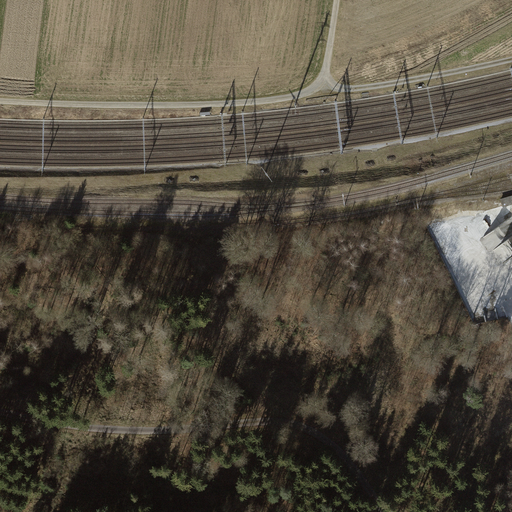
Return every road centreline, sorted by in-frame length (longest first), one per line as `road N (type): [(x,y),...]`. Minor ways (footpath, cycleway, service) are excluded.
road 1 (track): [(0,413),(134,433),(288,421),(329,443),(384,511)]
road 2 (track): [(0,101),(206,104),(323,92)]
road 3 (track): [(323,92),(511,59)]
